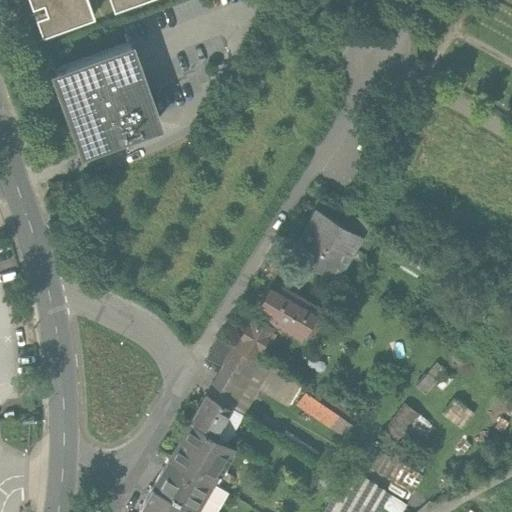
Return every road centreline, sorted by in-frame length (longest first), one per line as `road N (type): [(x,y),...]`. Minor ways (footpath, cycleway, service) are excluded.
road 1 (residential): [(128,474),(348,113)]
road 2 (tertiary): [(62,466),(51,306),(0,143)]
